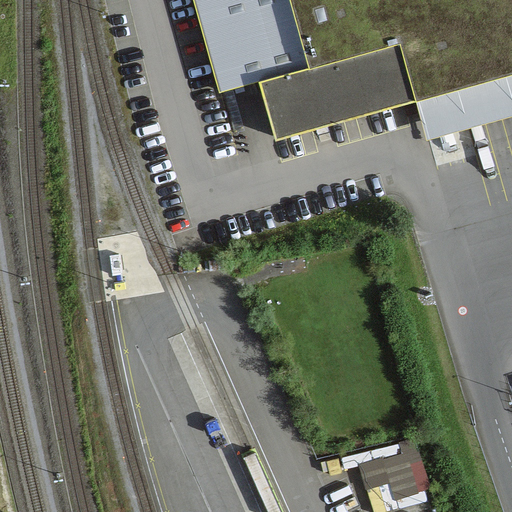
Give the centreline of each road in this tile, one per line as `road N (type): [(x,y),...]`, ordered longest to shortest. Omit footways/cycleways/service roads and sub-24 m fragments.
road 1 (unknown): [(217,511),(131,320),(172,290),(182,295)]
road 2 (unknown): [(241,398),(299,511)]
